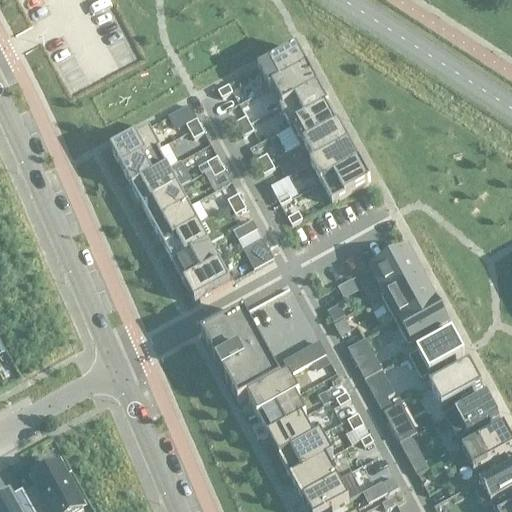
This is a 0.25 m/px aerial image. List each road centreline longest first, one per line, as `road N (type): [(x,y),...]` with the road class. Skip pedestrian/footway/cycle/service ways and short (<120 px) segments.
road 1 (residential): [(0,106),(119,369)]
road 2 (residential): [(290,271),(422,511)]
road 3 (residential): [(194,96),(290,271)]
road 4 (unclassified): [(290,271),(119,369)]
road 5 (residential): [(119,369),(177,511)]
road 6 (unclassified): [(119,369),(0,431)]
